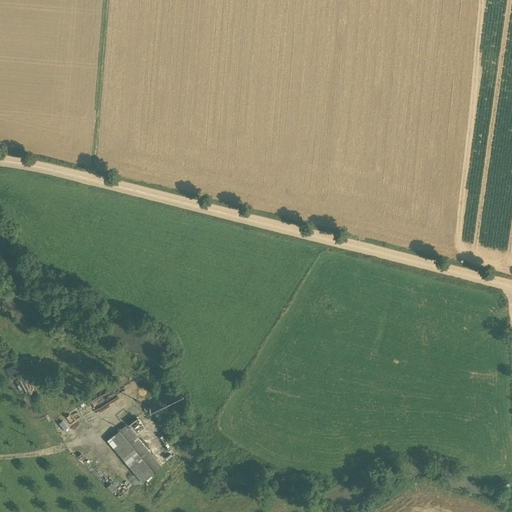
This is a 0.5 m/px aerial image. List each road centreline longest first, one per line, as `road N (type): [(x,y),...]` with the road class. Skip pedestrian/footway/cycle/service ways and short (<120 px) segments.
road 1 (unclassified): [(511,286),(0,162)]
road 2 (track): [(92,180),(108,0)]
road 3 (track): [(0,458),(68,448),(123,416)]
